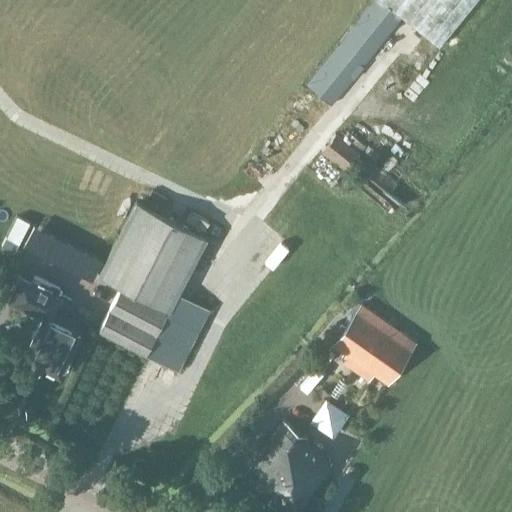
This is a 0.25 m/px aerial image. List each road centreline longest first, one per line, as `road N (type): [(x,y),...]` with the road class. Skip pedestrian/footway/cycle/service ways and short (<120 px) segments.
road 1 (unknown): [(109,511),(240,238),(354,81)]
road 2 (tertiary): [(108,511),(0,454)]
